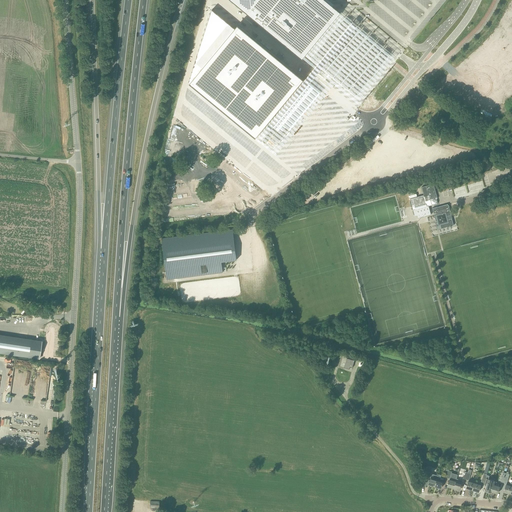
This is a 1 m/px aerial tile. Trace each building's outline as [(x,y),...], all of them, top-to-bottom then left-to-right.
[(325,0),(230,0),(302,59),(341,13),(325,0)] [(197,57),(196,62),(203,68),(235,29),(212,10),(197,57)] [(390,57),(339,15),(306,55),(338,82),(356,97),(390,57)] [(203,68),(190,83),(256,137),(304,79),(238,25),(235,29),(203,68)] [(304,79),(260,132),(266,136),(273,127),(281,133),(286,127),(290,130),(321,93),(309,84),(305,80),(304,79)] [(424,195),(410,199),(410,200),(413,210),(415,216),(418,216),(418,219),(431,215),(429,207),(429,206),(432,205),(438,204),(437,203),(436,199),(437,199),(438,198),(437,198),(434,186),(434,184),(433,184),(432,184),(427,186),(425,186),(422,187),(424,195)] [(448,204),(433,208),(435,216),(436,221),(436,222),(438,221),(439,225),(440,225),(442,229),(454,225),(452,219),(451,215),(448,204)] [(167,280),(223,273),(221,262),(230,261),(237,260),(233,230),(162,239),(166,274),(167,280)] [(0,353),(39,359),(42,341),(0,334),(0,353)] [(350,367),(353,368),(355,360),(347,358),(344,368),(350,369),(350,367)] [(487,462),(481,480),(485,481),(484,482),(485,482),(487,474),(490,463),(487,462)] [(423,472),(422,479),(423,479),(426,479),(430,480),(428,484),(435,486),(438,476),(431,474),(431,473),(432,469),(427,468),(426,472),(423,472)] [(438,476),(435,486),(441,488),(443,481),(444,478),(441,477),(441,475),(439,474),(438,476)] [(447,486),(454,488),(456,478),(450,477),(450,479),(447,486)] [(462,483),(463,480),(456,478),(454,488),(460,490),(462,483)] [(485,490),(485,491),(488,492),(489,491),(491,492),(493,485),(495,481),(488,479),(487,485),(485,490)] [(472,490),(475,483),(468,481),(466,488),(472,490)] [(479,492),(481,485),(475,483),(472,490),(479,492)] [(493,485),(491,492),(498,494),(500,487),(493,485)]
